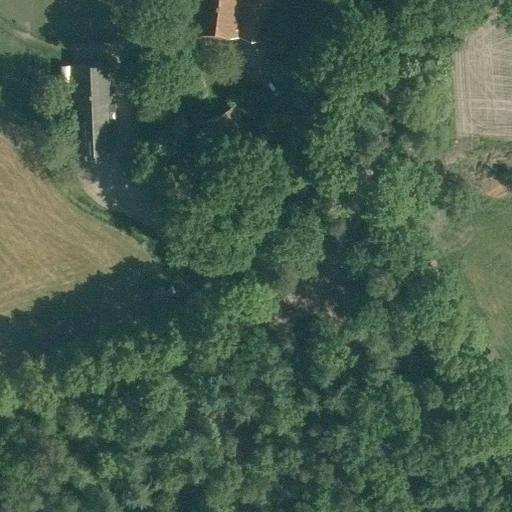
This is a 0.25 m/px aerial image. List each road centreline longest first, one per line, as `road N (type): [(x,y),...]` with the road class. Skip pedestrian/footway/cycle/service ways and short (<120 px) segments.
road 1 (unclassified): [(316,279),(350,217),(383,114),(396,0)]
road 2 (track): [(431,511),(316,279)]
road 3 (track): [(166,354),(0,412)]
road 4 (track): [(316,279),(261,319),(166,354)]
